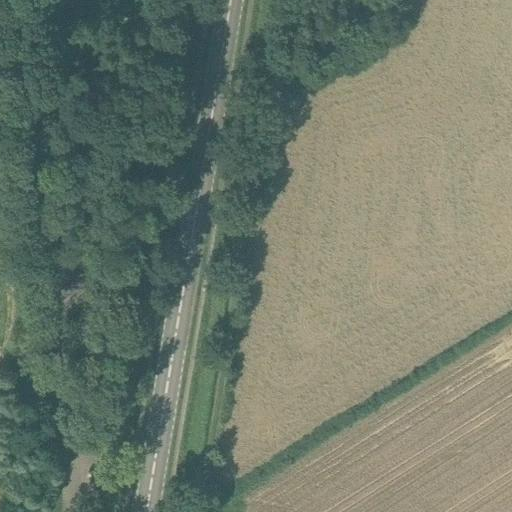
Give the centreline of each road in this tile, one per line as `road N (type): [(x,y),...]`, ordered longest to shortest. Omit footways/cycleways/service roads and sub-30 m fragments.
road 1 (tertiary): [(147,511),(232,0)]
road 2 (residential): [(49,290),(15,0)]
